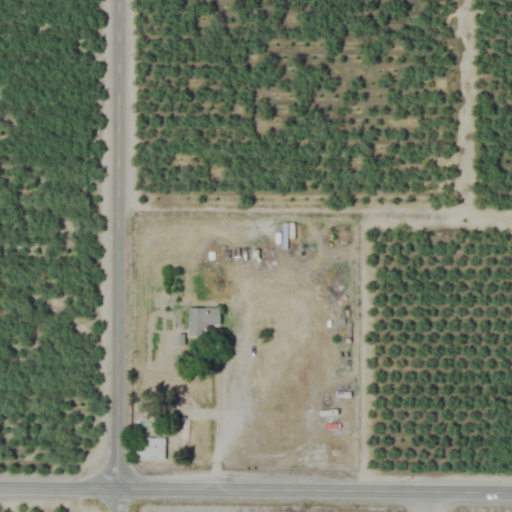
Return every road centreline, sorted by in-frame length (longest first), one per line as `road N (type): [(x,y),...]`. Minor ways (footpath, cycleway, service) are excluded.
road 1 (secondary): [(0,485),(511,490)]
road 2 (residential): [(119,0),(115,511)]
